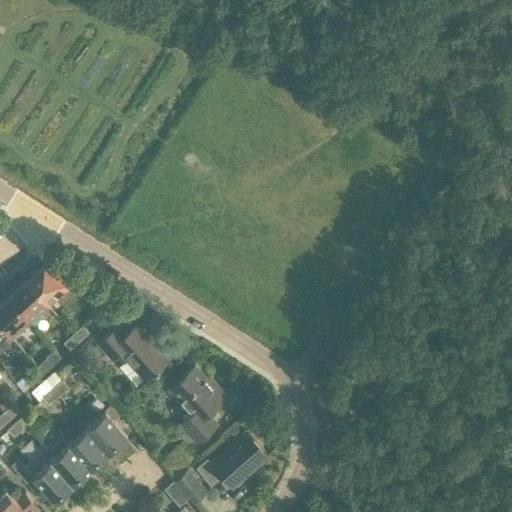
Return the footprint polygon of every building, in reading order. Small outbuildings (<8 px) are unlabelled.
[(52,273),(44,264),(26,280),(48,305),(74,281),(60,266),(52,273)] [(29,321),(48,305),(26,280),(7,296),(29,321)] [(0,324),(11,337),(29,321),(7,296),(0,302),(0,324)] [(0,347),(11,337),(0,324),(0,347)] [(79,341),(89,332),(82,324),(73,333),(79,341)] [(153,344),(134,324),(123,334),(115,326),(98,341),(109,354),(117,347),(145,378),(168,357),(155,342),(153,344)] [(70,349),(79,341),(73,333),(63,342),(70,349)] [(43,373),(53,364),(47,356),(36,365),(43,373)] [(212,385),(193,364),(169,385),(192,411),(181,421),(197,439),(217,422),(207,411),(226,394),(216,382),(212,385)] [(34,381),(43,373),(36,365),(27,373),(34,381)] [(61,380),(54,371),(46,378),(60,394),(68,386),(62,379),(61,380)] [(49,404),(60,394),(46,378),(37,386),(44,395),(43,396),(49,404)] [(10,418),(20,409),(13,402),(4,410),(10,418)] [(108,449),(126,433),(105,408),(86,425),(108,449)] [(0,425),(1,426),(10,418),(4,410),(0,413),(0,425)] [(24,426),(33,419),(26,411),(17,419),(24,426)] [(7,428),(13,436),(24,426),(17,419),(7,428)] [(90,465),(108,449),(86,425),(68,441),(90,465)] [(231,486),(267,453),(246,429),(210,461),(207,457),(196,467),(211,484),(222,475),(231,486)] [(68,441),(63,435),(53,444),(50,440),(42,447),(73,481),(90,465),(68,441)] [(169,452),(183,468),(191,461),(177,445),(169,452)] [(54,498),(73,481),(42,447),(24,464),(54,498)] [(187,468),(175,479),(190,495),(193,498),(204,488),(187,468)] [(175,479),(165,488),(180,503),(190,495),(175,479)] [(17,497),(4,482),(0,484),(0,503),(7,511),(18,511),(25,506),(29,511),(38,503),(26,489),(17,497)]
